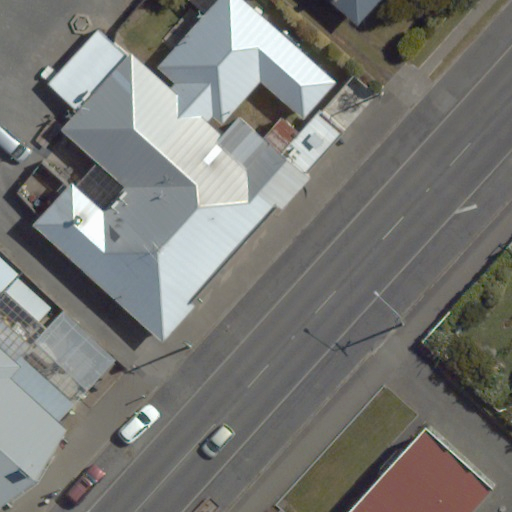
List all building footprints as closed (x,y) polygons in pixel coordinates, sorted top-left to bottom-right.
[(254,0),(355,80),(406,0),(254,0)] [(36,287),(173,408),(350,208),(286,152),(327,106),(240,30),(162,118),(110,73),(27,167),(92,225),(36,287)] [(8,254),(0,262),(0,282),(18,300),(36,280),(8,254)] [(73,325),(50,349),(95,393),(118,370),(73,325)] [(0,511),(50,511),(62,498),(0,449),(0,434),(15,416),(0,403),(0,511)] [(427,511),(415,501),(406,511),(427,511)]
